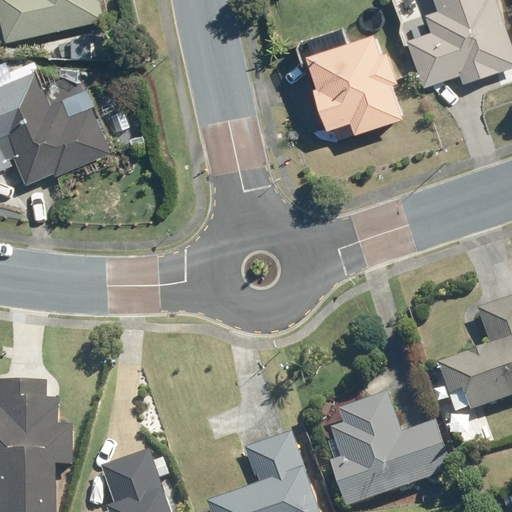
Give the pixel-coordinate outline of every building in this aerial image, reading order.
[(0,0),(0,1),(9,41),(110,19),(105,0),(0,0)] [(436,31),(413,39),(429,87),(465,75),(468,84),(511,69),(511,30),(501,0),(439,0),(443,10),(430,14),(436,31)] [(316,54),(326,86),(322,88),(335,128),(360,120),(364,133),(411,118),(400,84),(406,82),(397,51),(389,53),(383,33),(316,54)] [(94,36),(78,40),(83,57),(98,54),(94,36)] [(0,87),(0,112),(31,185),(58,173),(59,176),(115,152),(96,108),(72,117),(65,99),(54,104),(40,71),(0,87)] [(496,348),(444,367),(455,396),(468,391),(476,413),(511,400),(511,300),(483,311),(496,348)] [(2,384),(3,421),(0,421),(0,464),(4,465),(4,511),(61,511),(61,468),(78,468),(77,430),(64,430),(64,401),(52,401),(53,383),(2,384)] [(335,431),(346,460),(336,464),(351,509),(459,473),(442,423),(406,435),(393,396),(345,412),(349,426),(335,431)] [(323,511),(297,434),(250,450),(262,486),(211,504),(213,511),(323,511)] [(121,504),(111,507),(113,511),(175,511),(154,451),(109,467),(121,504)]
